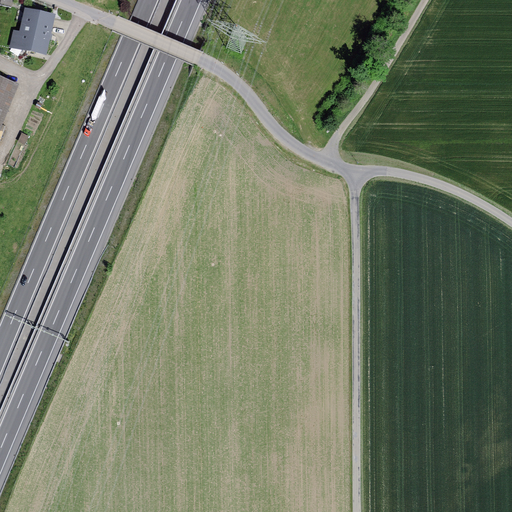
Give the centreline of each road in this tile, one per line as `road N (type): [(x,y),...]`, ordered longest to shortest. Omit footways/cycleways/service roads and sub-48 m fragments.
road 1 (motorway): [(0,450),(191,0)]
road 2 (motorway): [(147,0),(0,351)]
road 3 (residential): [(356,170),(292,146),(237,84),(198,58),(60,0)]
road 4 (residential): [(358,511),(356,170)]
road 5 (track): [(328,161),(342,126),(426,0)]
road 6 (residential): [(511,222),(428,179),(356,170)]
